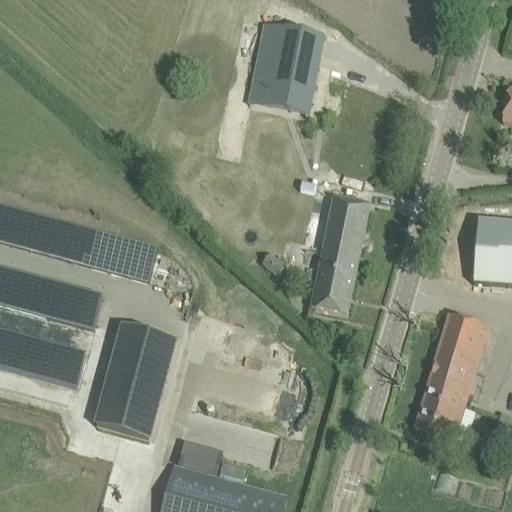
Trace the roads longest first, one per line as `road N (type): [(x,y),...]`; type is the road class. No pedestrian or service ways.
road 1 (unclassified): [(343,511),(487,0)]
road 2 (unknown): [(119,511),(185,302),(153,247)]
